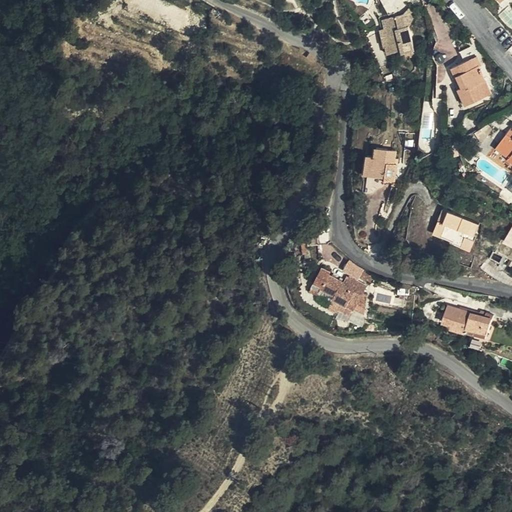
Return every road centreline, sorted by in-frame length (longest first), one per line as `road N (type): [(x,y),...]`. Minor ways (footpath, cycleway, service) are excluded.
road 1 (unclassified): [(336,83),(322,147),(271,254),(291,312),(348,343),(440,355),(511,404)]
road 2 (residential): [(336,83),(350,95),(337,208),(351,246),(378,264),(511,292)]
road 3 (track): [(201,511),(270,410),(290,345),(308,326)]
road 4 (unclassified): [(222,0),(309,42),(332,64),(336,83)]
